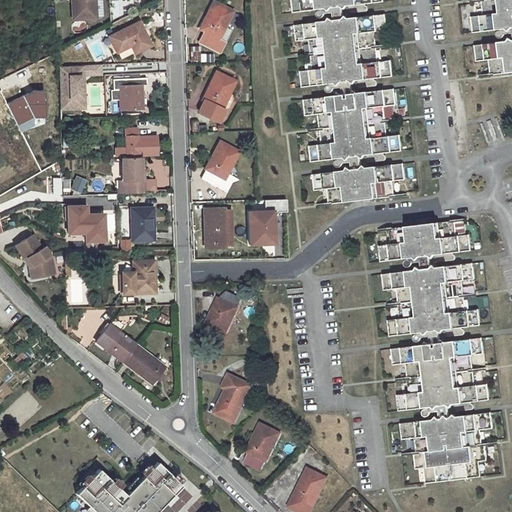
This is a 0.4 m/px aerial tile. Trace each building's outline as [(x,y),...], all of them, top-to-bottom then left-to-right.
[(95,16),(94,0),(72,0),(74,17),(95,16)] [(94,0),(95,16),(103,16),(102,0),(94,0)] [(132,0),(109,0),(109,15),(132,15),(132,0)] [(291,0),(293,13),(322,10),(343,7),(347,6),(347,14),(369,11),(368,6),(366,6),(365,4),(383,2),(383,0),(291,0)] [(483,16),(470,17),(473,32),(502,29),(511,27),(511,0),(483,0),(486,15),(483,16)] [(204,32),(199,42),(219,51),(224,41),(219,39),(233,10),(213,1),(199,29),(204,32)] [(326,14),(335,13),(335,21),(344,20),(343,7),(322,10),(325,11),(326,14)] [(375,62),(372,32),(375,32),(387,30),(385,15),(344,20),(335,21),(295,26),(297,41),(309,40),(311,39),(315,69),(312,69),(300,71),(302,87),(331,83),(352,81),(356,80),(357,88),(377,85),(377,80),(374,80),(374,78),(392,76),(390,60),(378,61),(375,62)] [(80,21),(70,22),(71,33),(80,32),(80,21)] [(139,21),(109,36),(117,52),(130,45),(133,43),(137,52),(151,45),(139,21)] [(511,72),(511,40),(474,45),(476,62),(488,60),(491,60),(493,75),(511,72)] [(212,54),(198,54),(198,47),(189,47),(189,62),(212,62),(212,54)] [(119,59),(131,53),(128,48),(116,54),(119,59)] [(82,65),(58,66),(59,96),(60,108),(81,107),(80,75),(82,75),(82,65)] [(215,71),(202,99),(203,99),(198,110),(200,114),(218,122),(224,109),(221,108),(235,81),(215,71)] [(142,109),(141,85),(146,85),(146,77),(112,79),(113,89),(118,89),(119,99),(119,109),(142,109)] [(352,81),(331,83),(331,86),(334,86),(335,88),(344,87),(344,95),(354,94),(352,81)] [(113,89),(110,89),(111,99),(119,99),(118,89),(113,89)] [(383,155),(383,153),(401,150),(399,135),(387,137),(385,137),(381,107),(384,107),(396,105),(394,89),(354,94),(344,95),(304,100),(306,116),(318,114),(320,114),(324,144),(321,145),(309,146),(312,162),(340,158),(361,155),(365,155),(366,162),(387,160),(386,155),(383,155)] [(137,127),(124,127),(125,147),(115,147),(115,157),(157,155),(156,135),(146,136),(146,140),(138,140),(137,127)] [(27,136),(25,130),(2,140),(4,146),(27,136)] [(61,147),(70,147),(70,137),(61,137),(61,147)] [(205,169),(201,178),(226,191),(231,183),(224,179),(238,151),(219,141),(205,169)] [(361,155),(340,158),(340,160),(343,161),(344,163),(353,162),(354,170),(362,169),(361,155)] [(141,157),(121,158),(122,181),(128,181),(129,193),(145,192),(144,180),(141,180),(141,157)] [(392,196),(390,181),(393,180),(405,179),(403,164),(362,169),(354,170),(313,175),(314,190),(327,189),(329,189),(331,203),(392,196)] [(80,194),(85,180),(74,176),(69,190),(80,194)] [(122,181),(118,181),(119,194),(129,193),(128,181),(122,181)] [(267,199),(268,211),(286,210),(286,199),(267,199)] [(150,239),(150,227),(153,227),(152,207),(130,208),(131,240),(150,239)] [(224,209),(205,209),(206,247),(225,246),(224,209)] [(247,212),(248,244),(261,244),(260,239),(273,238),(273,223),(268,224),(268,211),(247,212)] [(103,229),(114,230),(115,213),(103,213),(103,229)] [(391,244),(379,246),(381,261),(410,258),(431,255),(434,255),(435,262),(456,260),(455,254),(453,254),(453,253),(471,251),(469,234),(456,236),(454,236),(452,221),(391,228),(393,244),(391,244)] [(34,275),(54,271),(50,254),(44,244),(41,246),(32,233),(15,243),(25,258),(28,256),(33,263),(31,264),(34,275)] [(128,252),(129,239),(118,239),(118,251),(128,252)] [(65,264),(70,264),(70,252),(81,251),(81,243),(67,243),(67,252),(64,252),(65,264)] [(431,255),(410,258),(411,259),(412,261),(413,263),(422,261),(423,269),(432,268),(431,255)] [(31,276),(34,275),(31,264),(33,263),(28,256),(25,258),(28,262),(31,276)] [(151,260),(132,261),(133,271),(121,272),(122,293),(155,292),(154,272),(151,272),(151,260)] [(463,329),(463,327),(480,325),(478,310),(466,311),(463,311),(459,280),(462,280),(474,278),(472,263),(432,268),(423,269),(383,274),(384,290),(396,288),(398,288),(402,319),(400,319),(388,320),(390,336),(419,333),(440,330),(443,329),(444,337),(465,334),(465,329),(463,329)] [(218,298),(206,324),(226,332),(242,297),(226,290),(222,300),(218,298)] [(109,324),(96,341),(122,361),(135,343),(109,324)] [(423,337),(432,336),(432,344),(441,343),(440,330),(419,333),(419,334),(421,335),(423,337)] [(472,403),(472,402),(489,400),(487,384),(475,385),(472,385),(469,355),(471,355),(483,354),(482,338),(441,343),(432,344),(392,349),(394,364),(405,363),(408,363),(411,393),(409,393),(397,395),(399,410),(428,407),(449,405),(452,404),(453,412),(475,409),(474,403),(472,403)] [(135,343),(122,361),(153,384),(157,379),(161,373),(166,366),(135,343)] [(3,344),(0,346),(0,377),(12,392),(34,374),(23,361),(31,354),(25,348),(14,357),(3,344)] [(262,355),(247,356),(248,364),(263,364),(262,355)] [(226,388),(214,412),(234,422),(251,385),(229,374),(223,387),(226,388)] [(449,405),(428,407),(428,409),(430,410),(431,412),(441,411),(441,418),(450,417),(449,405)] [(416,453),(414,453),(416,469),(424,468),(426,467),(428,483),(478,477),(476,461),(479,461),(487,460),(485,445),(483,445),(480,445),(478,430),(481,429),(493,428),(491,413),(450,417),(441,418),(401,423),(403,439),(414,437),(417,437),(419,453),(416,453)] [(249,452),(244,461),(262,470),(280,433),(260,424),(247,451),(249,452)] [(156,511),(180,486),(156,464),(126,495),(97,468),(73,493),(92,511),(156,511)] [(307,468),(289,506),(301,511),(309,511),(326,478),(307,468)]
